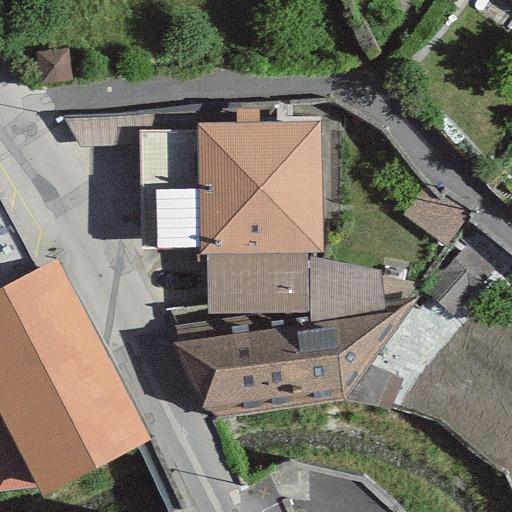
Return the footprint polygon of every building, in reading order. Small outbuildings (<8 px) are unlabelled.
[(511,0),(494,0),(511,11),(511,0)] [(210,325),(381,307),(379,273),(320,257),(317,132),(254,134),(255,113),(139,124),(139,144),(198,143),(200,180),(153,181),(155,244),(201,243),(201,272),(209,273),(210,325)] [(472,214),(447,197),(424,231),(448,248),(472,214)] [(469,249),(428,291),(454,317),(495,274),(469,249)] [(47,261),(0,283),(0,420),(35,493),(136,444),(47,261)] [(210,325),(179,328),(215,414),(281,399),(347,396),(370,364),(414,303),(381,307),(210,325)] [(370,364),(347,396),(381,402),(395,370),(370,364)]
